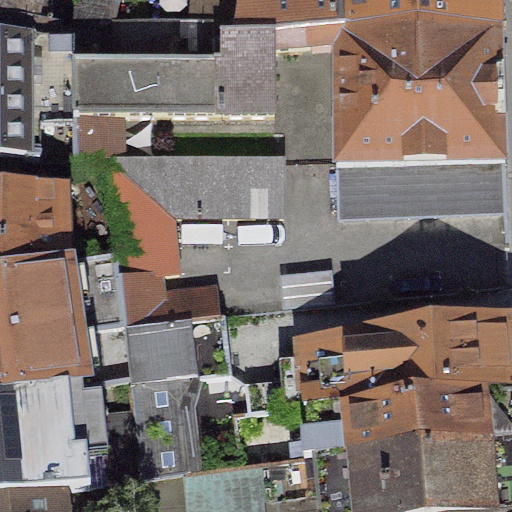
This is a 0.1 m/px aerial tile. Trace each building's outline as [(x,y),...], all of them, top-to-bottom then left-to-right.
[(0,0),(0,46),(17,47),(76,50),(76,36),(76,32),(38,32),(47,0),(113,0),(119,1),(119,0),(0,0)] [(244,0),(243,13),(218,12),(218,29),(214,29),(216,51),(317,45),(344,43),(342,0),(244,0)] [(342,0),(344,43),(503,36),(502,0),(342,0)] [(216,51),(214,29),(113,28),(113,38),(113,71),(218,74),(216,51)] [(113,38),(76,36),(76,50),(77,71),(113,71),(113,38)] [(509,168),(503,36),(344,43),(317,45),(317,54),(341,54),(341,170),(509,168)] [(276,57),(317,54),(317,45),(216,51),(218,74),(113,71),(77,71),(78,165),(111,164),(124,164),(123,122),(276,121),(276,57)] [(0,46),(0,166),(11,166),(17,47),(0,46)] [(119,259),(122,284),(162,280),(182,278),(176,221),(286,223),(285,163),(124,164),(111,164),(119,259)] [(0,278),(66,268),(66,197),(21,197),(20,166),(11,166),(0,166),(0,278)] [(511,218),(509,168),(341,170),(342,223),(511,218)] [(0,278),(0,402),(44,396),(85,390),(77,340),(128,333),(122,284),(119,259),(66,268),(0,278)] [(334,276),(288,281),(291,312),(336,307),(334,276)] [(162,280),(122,284),(128,333),(169,329),(165,299),(162,280)] [(218,293),(165,299),(169,329),(222,324),(218,293)] [(189,386),(233,381),(226,323),(222,324),(169,329),(128,333),(139,422),(146,484),(188,478),(197,477),(189,386)] [(511,398),(511,326),(301,350),(307,399),(294,400),(296,414),(306,413),(315,416),(511,398)] [(282,387),(248,390),(251,420),(284,417),(282,387)] [(0,402),(0,501),(65,494),(63,469),(51,471),(44,396),(0,402)] [(511,446),(511,398),(315,416),(318,439),(307,440),(309,463),(321,462),(511,446)] [(65,494),(146,484),(139,422),(64,430),(66,465),(63,469),(65,494)] [(511,511),(511,446),(321,462),(324,497),(325,511),(511,511)] [(0,501),(0,511),(66,511),(65,494),(0,501)]
